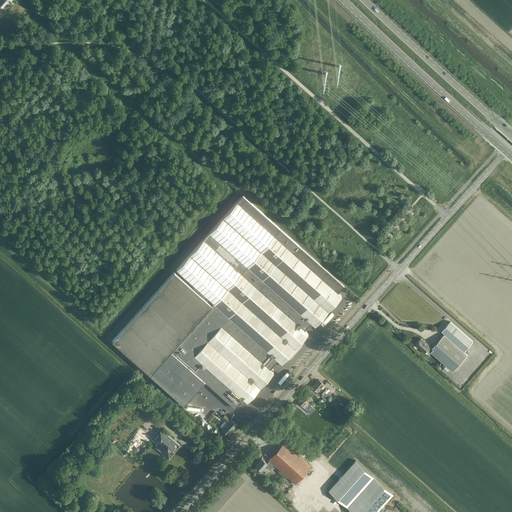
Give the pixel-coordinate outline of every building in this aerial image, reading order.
[(184,405),(205,382),(235,408),(243,399),(247,402),(273,372),(269,369),(277,360),(282,364),(308,334),(304,330),(311,323),(315,326),(342,296),(338,292),(344,285),(299,246),(298,247),(285,236),(287,235),(243,196),(176,270),(218,307),(216,309),(174,272),(113,341),(184,405)] [(427,343),(421,339),(419,341),(418,341),(417,343),(417,344),(416,345),(422,349),(421,350),(425,353),(427,351),(430,354),(431,352),(453,371),(468,355),(464,352),(473,342),(451,322),(442,332),(444,335),(432,348),(430,347),(431,346),(427,343)] [(319,379),(315,383),(329,396),(335,390),(330,386),(327,389),(323,385),(324,384),(319,379)] [(329,396),(315,383),(311,388),(317,393),(319,391),(322,394),(321,396),(325,400),(329,396)] [(306,393),(302,398),(313,408),(315,405),(313,402),(311,404),(309,402),(312,399),(306,393)] [(313,408),(302,398),(298,402),(304,408),(307,404),(309,406),(307,408),(310,411),(313,408)] [(339,404),(336,401),(335,400),(331,405),(336,409),(336,408),(341,412),(339,414),(342,416),(346,410),(344,408),(339,404)] [(232,431),(237,425),(230,419),(230,420),(225,415),(222,418),(227,423),(222,429),(229,435),(232,431)] [(175,449),(178,445),(173,441),(172,441),(167,437),(168,435),(160,429),(152,439),(157,443),(155,444),(158,446),(156,448),(159,451),(161,449),(164,451),(162,453),(165,455),(166,454),(169,457),(175,450),(175,449)] [(295,483),(310,466),(284,442),(268,460),(269,461),(267,463),(262,458),(255,465),(261,470),(266,465),(267,467),(271,462),(295,483)] [(356,460),(336,483),(329,490),(353,511),(376,511),(393,494),(356,460)]
